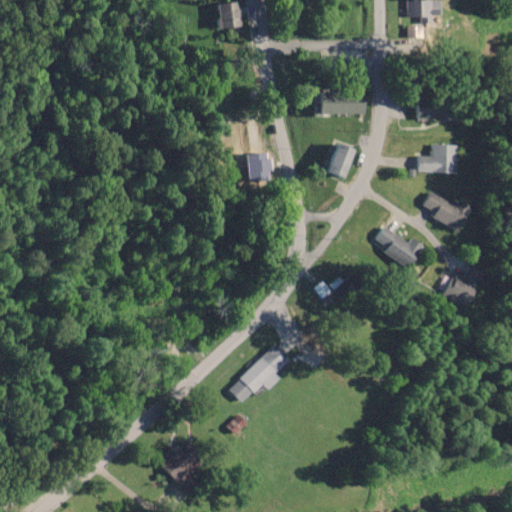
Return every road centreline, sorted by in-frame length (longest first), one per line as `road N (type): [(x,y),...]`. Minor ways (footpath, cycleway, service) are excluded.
road 1 (residential): [(40,511),(247,326),(291,263),(294,215),(257,0)]
road 2 (residential): [(380,42),(261,45),(166,97),(0,93)]
road 3 (residential): [(291,263),(337,219),(356,173),(377,89),(378,0)]
